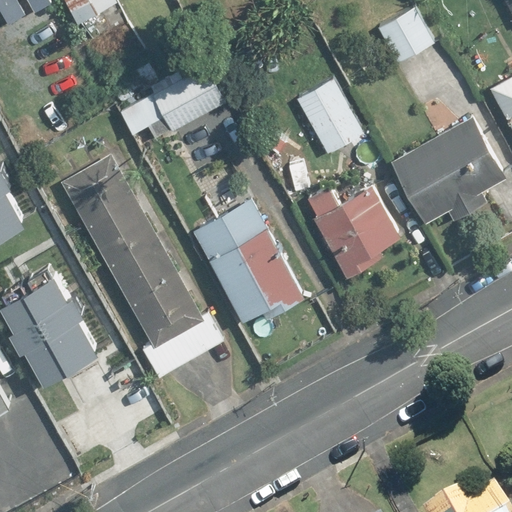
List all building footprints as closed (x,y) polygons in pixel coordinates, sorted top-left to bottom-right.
[(119,0),(67,0),(80,22),(119,1),(119,0)] [(416,3),(380,24),(401,60),(437,39),(416,3)] [(46,4),(10,25),(3,29),(43,99),(86,74),(46,4)] [(154,83),(157,88),(122,108),(136,132),(150,124),(158,138),(230,96),(208,58),(183,73),(180,67),(154,83)] [(333,72),(297,93),(330,150),(366,129),(333,72)] [(511,72),(493,83),(511,118),(511,72)] [(429,217),(450,205),(457,217),(491,198),(485,186),(509,173),(474,110),(394,155),(429,217)] [(61,176),(151,339),(142,344),(160,376),(227,339),(210,308),(203,312),(113,148),(61,176)] [(0,149),(0,239),(38,220),(0,149)] [(331,181),(308,194),(351,273),(385,254),(380,245),(404,231),(375,179),(340,198),(331,181)] [(272,314),(308,295),(255,194),(197,225),(246,318),(267,307),(272,314)] [(62,259),(8,288),(52,372),(107,343),(62,259)] [(0,402),(12,397),(0,375),(0,402)] [(458,489),(421,511),(505,511),(489,485),(464,500),(458,489)]
